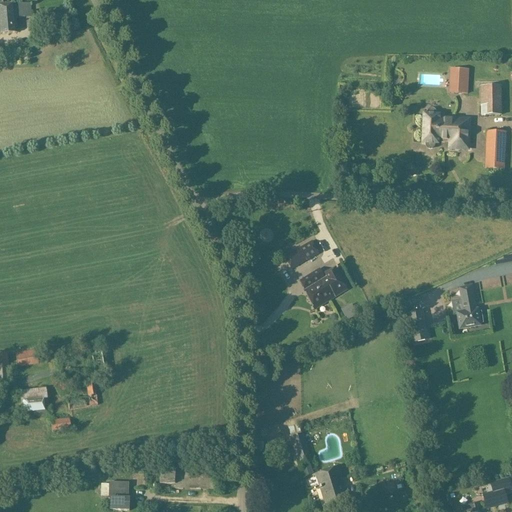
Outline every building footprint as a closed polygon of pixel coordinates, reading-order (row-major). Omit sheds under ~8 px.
[(15,18),(28,17),(27,4),(0,6),(0,35),(16,34),(15,18)] [(469,70),(450,69),(448,94),(468,95),(469,70)] [(500,87),(481,87),(481,103),(481,116),(501,116),(500,87)] [(439,116),(437,116),(437,113),(436,111),(435,110),(432,109),(430,110),(428,111),(428,113),(427,115),(425,115),(423,143),(426,143),(426,145),(426,147),(428,149),(430,150),(432,150),(434,148),(435,147),(435,144),(438,144),(438,141),(450,141),(450,149),(468,150),(469,120),(439,119),(439,116)] [(485,170),(504,170),(505,132),(486,132),(485,164),(485,170)] [(292,270),(319,255),(312,242),(285,257),(292,270)] [(318,270),(299,282),(308,298),(315,311),(347,291),(335,269),(325,274),(326,276),(323,277),(318,270)] [(478,310),(477,310),(473,286),(458,289),(463,313),(457,314),(460,330),(481,326),(480,324),(484,324),(482,312),(478,313),(478,310)] [(352,304),(341,310),(347,321),(358,315),(352,304)] [(426,326),(423,313),(408,316),(412,338),(414,345),(429,342),(426,326)] [(36,350),(15,353),(17,368),(39,365),(36,350)] [(0,384),(10,384),(8,353),(0,353),(0,384)] [(46,388),(20,392),(23,420),(50,417),(48,398),(47,399),(46,388)] [(66,400),(67,410),(97,407),(95,393),(92,394),(91,388),(86,389),(87,398),(66,400)] [(50,420),(51,429),(69,428),(69,419),(50,420)] [(298,425),(288,427),(290,436),(299,434),(298,425)] [(312,463),(303,434),(289,438),(296,459),(299,467),(302,466),(312,463)] [(303,466),(304,476),(312,474),(310,465),(303,466)] [(316,475),(325,506),(326,511),(343,511),(352,510),(348,499),(348,500),(338,468),(316,475)] [(176,471),(160,470),(160,485),(176,486),(176,490),(216,491),(217,471),(176,470),(176,471)] [(129,484),(119,484),(109,483),(109,499),(111,499),(111,511),(129,511),(129,503),(130,499),(128,499),(129,489),(129,484)] [(504,489),(483,495),(487,511),(508,504),(504,489)] [(461,507),(462,511),(477,511),(475,503),(461,507)]
